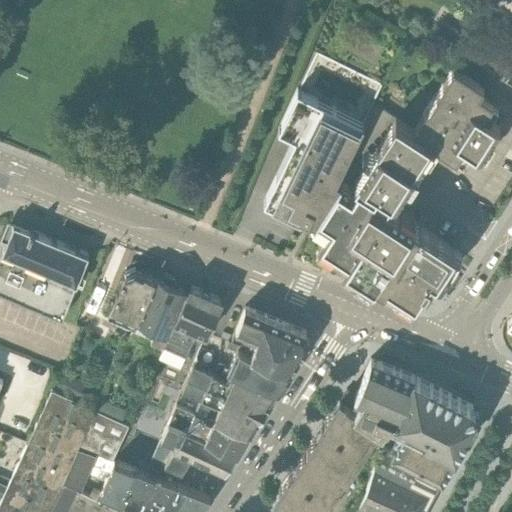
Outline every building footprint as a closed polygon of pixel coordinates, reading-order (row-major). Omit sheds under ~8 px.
[(511,28),(510,27),(500,44),(511,51),(511,62),(509,60),(504,68),(511,73),(511,28)] [(463,52),(454,67),(484,87),(493,72),(463,52)] [(266,194),(316,218),(373,102),(381,85),(317,53),(299,88),(298,88),(279,126),(295,135),(266,194)] [(480,93),(484,87),(454,67),(414,128),(396,117),(373,102),(316,218),(329,226),(318,245),(345,263),(343,266),(371,284),(375,277),(411,300),(428,270),(440,277),(449,245),(412,220),(413,217),(395,206),(385,200),(389,194),(394,198),(398,192),(401,186),(404,187),(431,143),(455,159),(464,144),(481,155),(500,126),(483,115),(491,101),(480,93)] [(4,244),(0,254),(0,290),(61,317),(88,253),(78,249),(76,248),(33,231),(34,229),(31,227),(30,229),(8,220),(1,237),(6,240),(4,244)] [(108,315),(133,326),(155,277),(135,267),(126,270),(127,273),(108,315)] [(134,330),(162,342),(186,290),(175,285),(176,283),(174,277),(165,273),(159,276),(158,278),(155,277),(133,326),(135,327),(134,330)] [(186,353),(194,335),(195,335),(199,328),(207,332),(223,297),(190,283),(186,290),(162,342),(186,353)] [(246,306),(230,342),(245,350),(250,339),(254,341),(252,346),(270,353),(275,341),(277,341),(285,322),(246,306)] [(511,315),(503,328),(511,332),(511,315)] [(289,370),(309,340),(306,330),(285,322),(277,341),(275,341),(270,353),(252,346),(254,341),(250,339),(245,350),(289,370)] [(245,350),(230,342),(227,341),(224,348),(232,351),(227,363),(231,365),(278,387),(289,370),(245,350)] [(390,421),(410,373),(380,361),(380,362),(371,358),(370,359),(370,360),(354,396),(351,400),(388,420),(390,421)] [(269,401),(278,387),(231,365),(226,377),(194,361),(188,376),(264,410),(266,407),(269,401)] [(441,478),(475,415),(472,404),(416,376),(417,376),(415,375),(410,373),(390,421),(403,427),(391,451),(382,447),(381,449),(441,478)] [(85,385),(66,375),(59,388),(79,398),(85,385)] [(260,416),(264,410),(188,376),(182,388),(201,396),(195,410),(215,419),(216,416),(250,432),(260,416)] [(0,502),(0,511),(49,511),(52,506),(64,480),(63,479),(78,444),(113,459),(129,424),(96,409),(96,408),(52,389),(28,442),(0,502)] [(273,497),(295,511),(322,511),(380,426),(382,428),(388,420),(351,400),(347,404),(339,398),(273,497)] [(236,454),(250,432),(216,416),(215,419),(195,410),(177,402),(168,422),(236,454)] [(225,471),(236,454),(168,422),(161,437),(173,442),(175,439),(178,440),(173,448),(174,449),(165,463),(182,471),(191,456),(225,471)] [(150,500),(174,511),(199,511),(210,495),(155,474),(154,475),(147,472),(113,459),(78,444),(63,479),(64,480),(121,511),(122,511),(133,491),(148,498),(150,500)] [(441,478),(381,449),(370,475),(427,503),(441,478)] [(422,511),(427,503),(370,475),(353,511),(422,511)] [(52,506),(62,511),(121,511),(64,480),(52,506)] [(140,511),(174,511),(150,500),(148,498),(140,511)]
